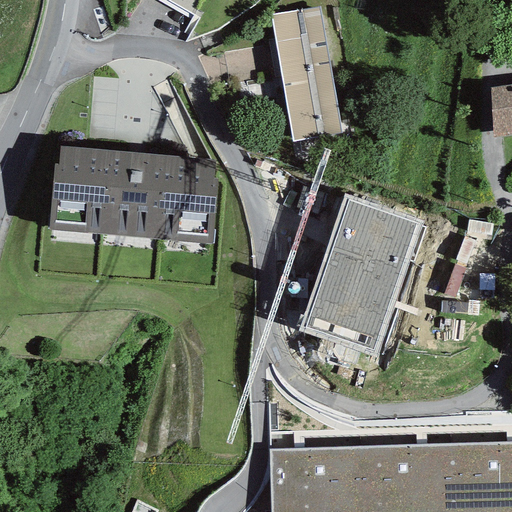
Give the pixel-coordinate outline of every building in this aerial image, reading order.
[(320,7),(271,15),(292,142),(341,133),(320,7)] [(511,85),(491,89),(492,139),(511,135),(511,85)] [(48,230),(213,244),(218,179),(214,178),(216,160),(61,146),(59,165),(53,164),(48,230)] [(377,357),(423,222),(345,195),(299,330),(377,357)] [(492,224),(469,221),(467,232),(490,236),(492,224)] [(465,263),(474,240),(465,237),(456,259),(465,263)] [(455,297),(465,269),(454,265),(444,293),(455,297)] [(494,291),(494,274),(479,274),(479,290),(494,291)] [(467,303),(441,301),(440,312),(466,314),(467,303)] [(468,301),(467,315),(477,316),(478,302),(468,301)] [(511,511),(511,442),(268,449),(269,511),(511,511)]
